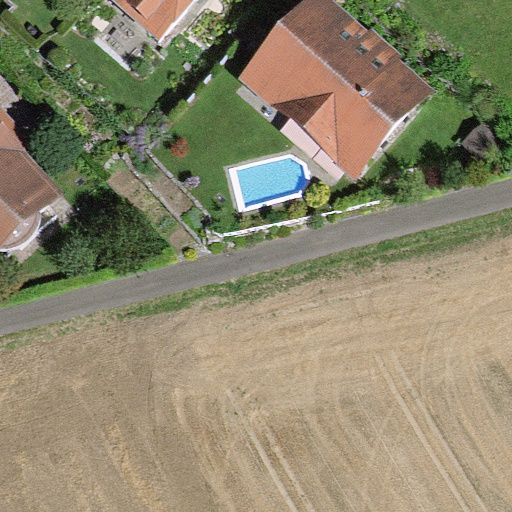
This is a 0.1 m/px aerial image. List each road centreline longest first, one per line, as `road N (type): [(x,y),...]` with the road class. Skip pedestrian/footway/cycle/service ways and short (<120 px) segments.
road 1 (track): [(0,325),(511,185)]
road 2 (unclassified): [(0,329),(511,193)]
